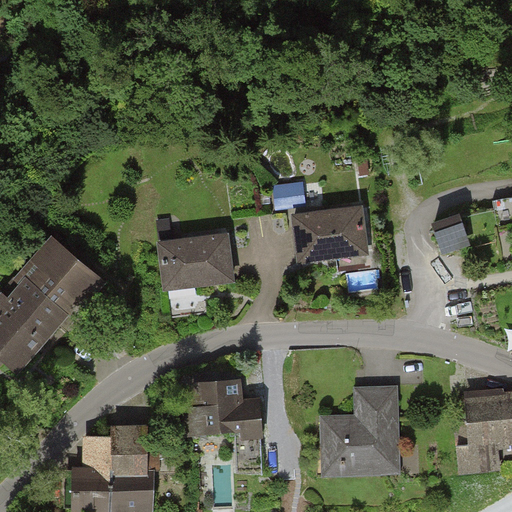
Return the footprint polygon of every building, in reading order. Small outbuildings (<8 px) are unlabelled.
[(305,179),(276,185),(280,206),(309,201),(305,179)] [(300,259),(365,254),(361,210),(296,215),(300,259)] [(435,231),(443,252),(467,244),(460,222),(435,231)] [(170,286),(234,282),(231,235),(168,238),(170,286)] [(59,247),(42,266),(79,297),(95,278),(59,247)] [(0,315),(7,308),(43,340),(79,297),(42,266),(11,301),(3,294),(0,298),(0,315)] [(0,352),(18,368),(43,340),(7,308),(0,315),(0,352)] [(238,380),(194,383),(197,408),(187,410),(190,434),(237,430),(237,471),(263,471),(262,432),(260,403),(240,404),(238,380)] [(399,471),(397,388),(354,389),(355,417),(321,418),(322,473),(399,471)] [(494,441),(511,439),(511,390),(465,395),(469,443),(456,445),(459,474),(496,471),(494,441)] [(111,509),(113,436),(88,436),(87,470),(90,470),(91,478),(68,477),(67,507),(111,509)] [(113,436),(111,509),(153,508),(153,485),(134,485),(134,471),(147,471),(147,436),(113,436)]
